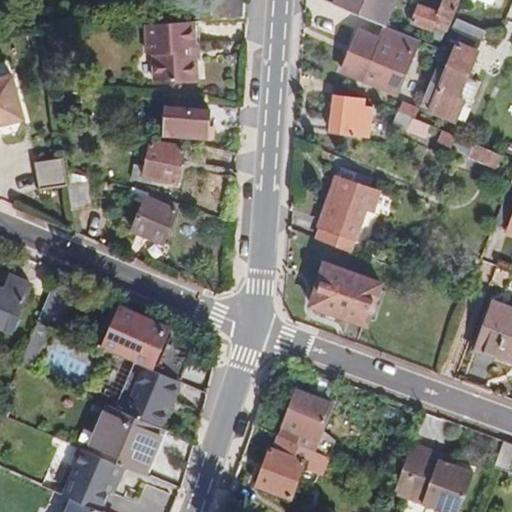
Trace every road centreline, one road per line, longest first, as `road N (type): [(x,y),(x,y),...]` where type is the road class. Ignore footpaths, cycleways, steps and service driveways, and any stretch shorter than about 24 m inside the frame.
road 1 (tertiary): [(276,0),(251,329)]
road 2 (residential): [(511,424),(251,329)]
road 3 (residential): [(0,222),(251,329)]
road 4 (tertiary): [(251,329),(197,511)]
